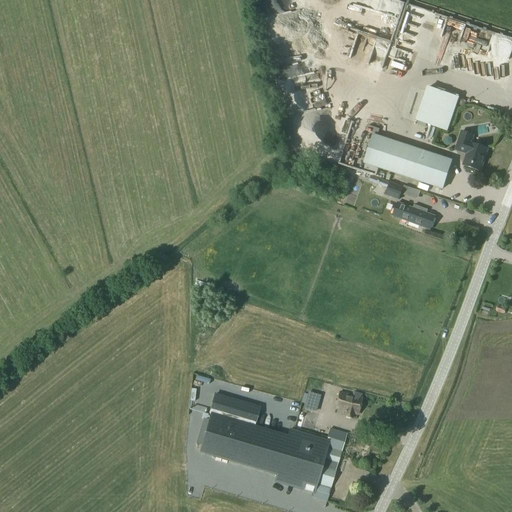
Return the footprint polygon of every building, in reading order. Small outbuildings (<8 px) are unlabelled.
[(286,4),(278,7),(280,13),(289,10),(286,4)] [(364,62),(371,34),(357,31),(350,59),(364,62)] [(387,46),(387,37),(372,38),(372,46),(387,46)] [(458,99),(426,89),(415,123),(446,134),(458,99)] [(367,126),(371,127),(375,115),(371,114),(367,126)] [(473,125),(474,133),(486,131),(484,123),(473,125)] [(376,132),(366,163),(443,189),(453,159),(376,132)] [(462,133),(456,151),(467,155),(463,167),(480,173),(488,151),(471,145),(474,137),(462,133)] [(387,185),(371,178),(369,183),(386,189),(387,185)] [(389,184),(385,194),(401,200),(404,190),(389,184)] [(397,204),(393,217),(430,231),(435,218),(426,214),(427,211),(414,206),(413,209),(397,204)] [(210,343),(225,343),(225,299),(211,299),(210,343)] [(194,329),(194,337),(208,337),(208,328),(194,329)] [(321,404),(326,385),(218,358),(215,370),(226,373),(225,378),(259,386),(257,394),(264,396),(265,390),(321,404)] [(339,391),(334,410),(343,413),(342,416),(352,419),(353,415),(357,416),(362,398),(361,397),(362,394),(352,392),(351,395),(339,391)] [(214,395),(198,450),(315,485),(311,498),(326,503),(346,434),(339,432),(340,428),(332,426),(331,429),(329,429),(327,434),(315,431),(316,426),(257,409),(258,408),(214,395)]
